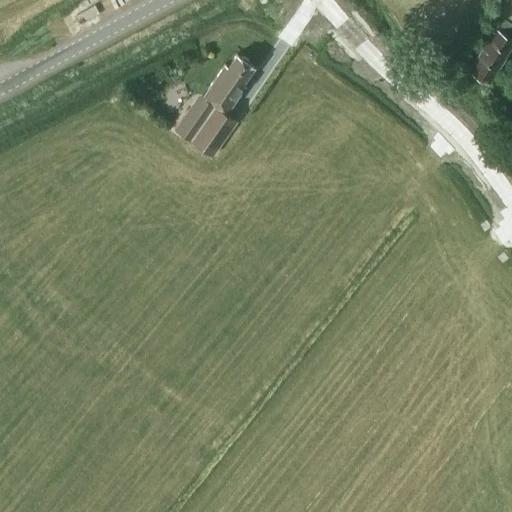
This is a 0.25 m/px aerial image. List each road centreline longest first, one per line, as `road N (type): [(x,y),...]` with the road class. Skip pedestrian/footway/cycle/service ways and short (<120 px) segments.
road 1 (unclassified): [(511,201),(453,126),(385,70),(322,0)]
road 2 (tertiary): [(0,88),(161,0)]
